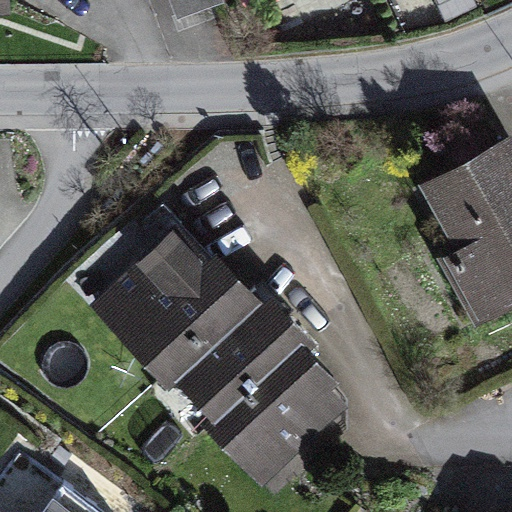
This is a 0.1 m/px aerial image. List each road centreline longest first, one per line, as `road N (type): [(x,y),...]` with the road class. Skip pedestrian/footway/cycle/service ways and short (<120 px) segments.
road 1 (residential): [(76,91),(304,87),(423,70),(511,38)]
road 2 (residential): [(76,91),(75,188),(0,291)]
